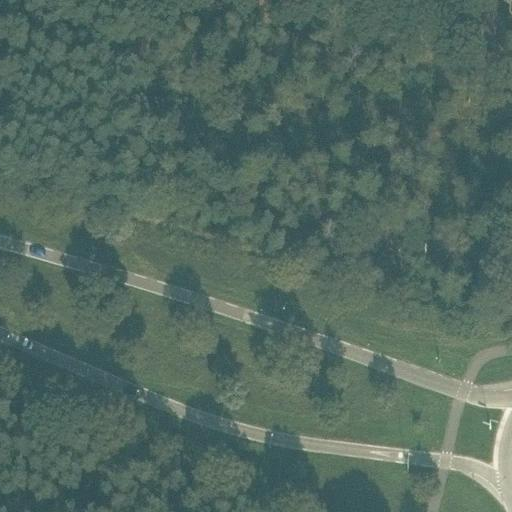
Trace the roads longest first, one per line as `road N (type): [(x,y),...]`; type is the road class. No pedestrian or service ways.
road 1 (primary): [(0,333),(234,429),(447,463),(511,490)]
road 2 (primary): [(511,401),(464,395),(0,242)]
